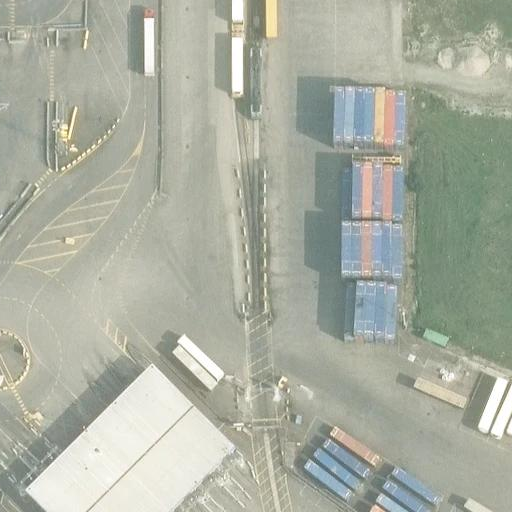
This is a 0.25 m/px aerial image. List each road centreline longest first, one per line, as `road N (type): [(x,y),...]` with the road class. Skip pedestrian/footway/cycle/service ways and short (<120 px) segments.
road 1 (unknown): [(320,0),(322,377)]
road 2 (unknown): [(96,249),(322,377)]
road 3 (unknown): [(322,377),(511,480)]
